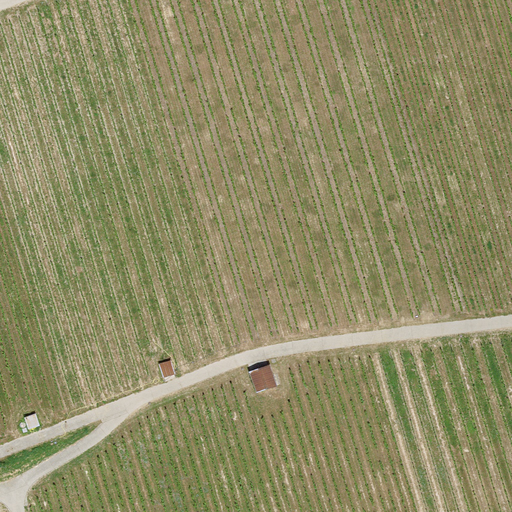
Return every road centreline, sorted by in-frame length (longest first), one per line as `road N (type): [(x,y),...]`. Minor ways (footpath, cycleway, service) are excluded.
road 1 (track): [(0,451),(225,363),(511,321)]
road 2 (track): [(0,493),(12,493),(94,437),(121,405)]
